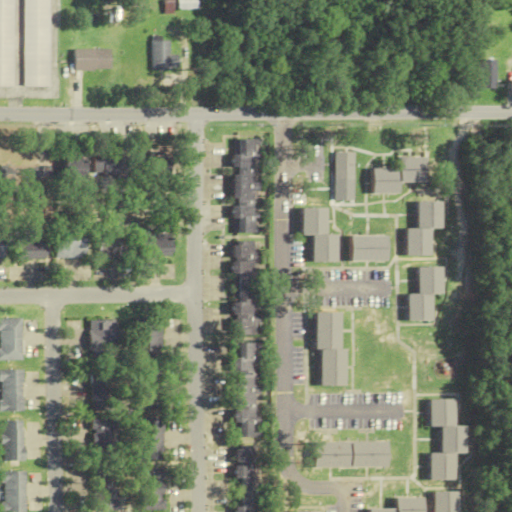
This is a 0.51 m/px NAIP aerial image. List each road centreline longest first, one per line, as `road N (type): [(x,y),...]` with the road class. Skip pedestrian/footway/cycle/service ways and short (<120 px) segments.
road 1 (tertiary): [(511,111),(0,114)]
road 2 (residential): [(281,113),(285,460),(299,482),(344,487),(344,511)]
road 3 (residential): [(194,114),(199,511)]
road 4 (residential): [(55,511),(50,296)]
road 5 (residential): [(0,296),(195,292)]
